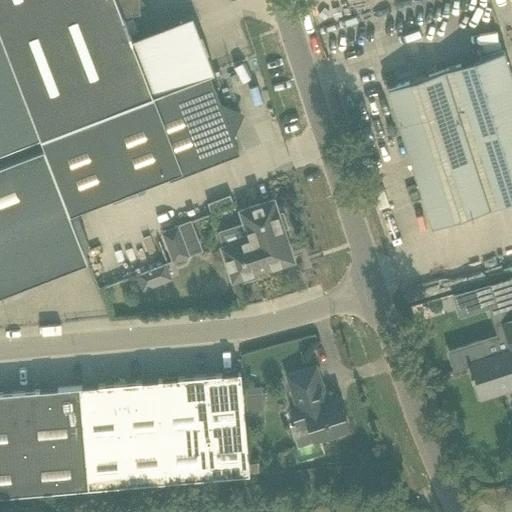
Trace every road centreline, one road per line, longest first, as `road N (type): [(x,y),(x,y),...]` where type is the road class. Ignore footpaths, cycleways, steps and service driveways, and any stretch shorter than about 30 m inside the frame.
road 1 (unclassified): [(374,290),(264,336),(0,353)]
road 2 (unclassified): [(374,290),(280,0)]
road 3 (unclassified): [(461,511),(374,290)]
